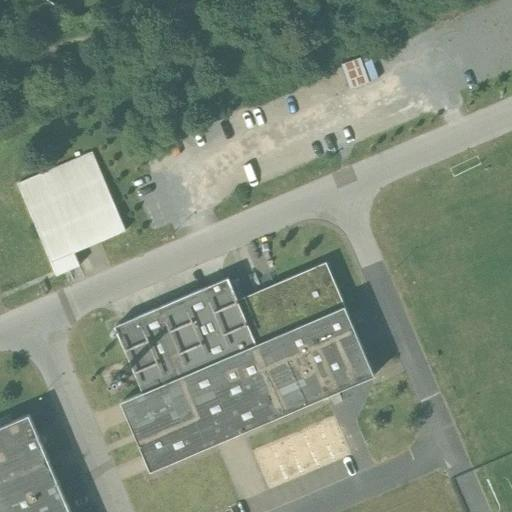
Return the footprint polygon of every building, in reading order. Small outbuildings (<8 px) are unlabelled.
[(371,53),(343,64),(352,88),(380,77),(371,53)] [(92,153),(17,185),(56,276),(79,266),(74,253),(125,231),(92,153)] [(121,402),(149,469),(150,471),(374,376),(326,262),(237,300),(228,278),(114,326),(143,393),(121,402)] [(70,511),(29,415),(0,427),(0,511),(70,511)] [(331,417),(258,449),(274,486),(347,454),(331,417)]
